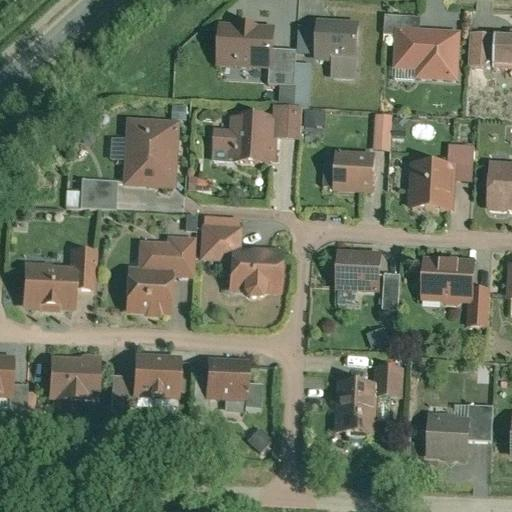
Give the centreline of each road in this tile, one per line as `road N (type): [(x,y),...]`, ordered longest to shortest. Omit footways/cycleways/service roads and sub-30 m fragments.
road 1 (residential): [(291,335),(304,224),(511,230)]
road 2 (residential): [(291,335),(0,320)]
road 3 (residential): [(0,480),(281,485)]
road 4 (residential): [(281,485),(511,495)]
road 5 (residential): [(281,485),(291,335)]
road 6 (tertiary): [(100,0),(0,90)]
